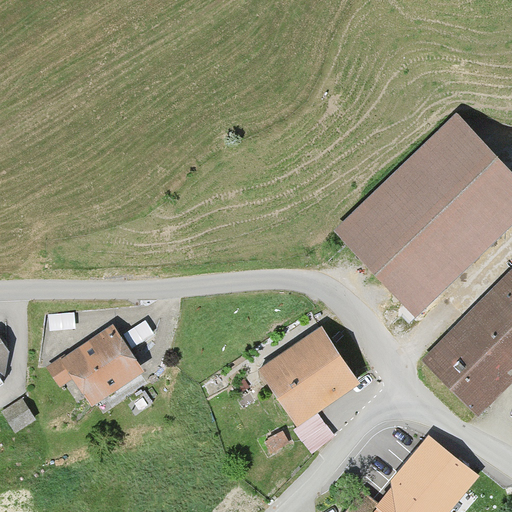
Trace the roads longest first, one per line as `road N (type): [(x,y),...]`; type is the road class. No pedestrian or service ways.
road 1 (residential): [(0,290),(248,275),(329,285),(392,369)]
road 2 (residential): [(291,511),(392,369)]
road 3 (residential): [(392,369),(443,420),(511,464)]
